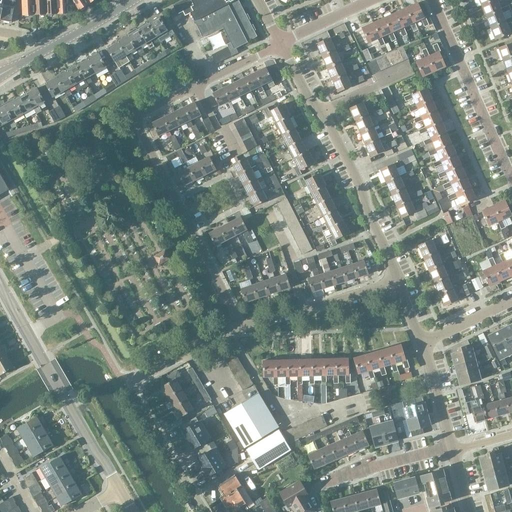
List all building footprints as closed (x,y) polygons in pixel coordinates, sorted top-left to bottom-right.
[(14,7),(15,0),(4,0),(3,5),(0,21),(11,23),(14,7)] [(33,0),(22,0),(23,15),(24,15),(25,17),(28,17),(29,15),(34,15),(33,0)] [(33,0),(34,15),(39,15),(41,17),(43,17),(45,15),(46,15),(45,0),(33,0)] [(45,0),(46,15),(47,15),(48,16),(51,16),(52,15),(57,14),(56,0),(45,0)] [(68,0),(56,0),(57,14),(62,14),(62,16),(67,16),(67,14),(69,14),(68,0)] [(71,0),(79,11),(80,10),(82,11),(84,9),(84,7),(89,5),(85,0),(71,0)] [(190,14),(195,23),(227,6),(245,43),(257,37),(237,0),(186,0),(173,6),(178,15),(183,12),(185,16),(190,14)] [(496,0),(481,6),(485,18),(501,11),(500,9),(497,3),(503,0),(496,0)] [(413,23),(414,22),(420,19),(424,27),(428,25),(425,17),(424,17),(417,3),(406,8),(413,23)] [(245,43),(227,6),(195,23),(202,38),(223,27),(231,42),(229,43),(226,45),(227,48),(211,56),(216,64),(238,53),(235,48),(245,43)] [(508,6),(500,9),(501,11),(485,18),(490,29),(505,23),(504,20),(501,13),(510,10),(508,6)] [(409,24),(413,32),(417,30),(414,22),(413,23),(406,8),(395,13),(402,28),(403,27),(409,24)] [(395,13),(384,18),(390,33),(392,32),(398,29),(402,37),(404,40),(408,38),(403,27),(402,28),(395,13)] [(511,16),(504,20),(505,23),(490,29),(494,40),(510,34),(506,25),(511,22),(511,16)] [(174,35),(167,24),(163,26),(158,18),(148,24),(156,37),(160,44),(174,35)] [(390,33),(384,18),(373,24),(379,38),(381,37),(387,34),(391,42),(395,40),(392,32),(390,33)] [(156,37),(148,24),(147,25),(146,23),(144,24),(142,26),(142,27),(138,30),(146,43),(149,50),(154,47),(150,40),(156,37)] [(379,38),(373,24),(362,29),(368,43),(377,39),(380,47),(385,45),(381,37),(379,38)] [(433,26),(425,29),(419,32),(421,38),(435,31),(433,26)] [(135,50),(135,49),(139,56),(144,53),(140,46),(146,43),(138,30),(137,31),(136,30),(135,29),(132,32),(131,33),(132,34),(127,37),(135,50)] [(343,33),(316,45),(322,57),(335,51),(332,43),(345,37),(343,33)] [(122,40),(117,43),(125,56),(129,62),(134,59),(130,53),(135,50),(127,37),(126,36),(123,37),(121,39),(122,40)] [(125,56),(117,43),(116,43),(116,42),(113,43),(111,45),(112,46),(107,49),(119,69),(129,62),(125,56)] [(355,47),(353,42),(340,48),(342,53),(355,47)] [(511,43),(498,48),(503,60),(511,56),(511,42),(511,43)] [(435,54),(429,56),(427,57),(434,72),(445,67),(438,53),(440,52),(436,44),(432,46),(435,54)] [(366,62),(374,59),(372,54),(369,55),(367,49),(362,52),(366,62)] [(407,59),(403,49),(397,51),(402,62),(407,59)] [(423,77),(434,72),(427,57),(429,56),(425,49),(421,51),(424,59),(416,62),(423,77)] [(165,51),(154,57),(157,62),(167,55),(165,51)] [(322,57),(327,69),(340,63),(335,51),(322,57)] [(402,62),(397,51),(392,54),(396,64),(402,62)] [(92,57),(87,60),(95,74),(105,68),(98,54),(97,55),(96,54),(93,54),(91,56),(92,57)] [(396,64),(392,54),(386,56),(391,67),(396,64)] [(391,67),(386,56),(381,58),(385,69),(391,67)] [(511,56),(503,60),(507,71),(511,69),(511,56)] [(157,62),(154,57),(144,64),(147,68),(157,62)] [(385,69),(381,58),(375,61),(380,71),(385,69)] [(89,77),(95,74),(87,60),(86,61),(86,59),(83,60),(81,62),(82,63),(76,66),(84,80),(87,85),(92,82),(89,77)] [(380,71),(375,61),(367,64),(372,75),(380,71)] [(344,70),(340,63),(327,69),(332,81),(346,75),(358,69),(357,65),(344,70)] [(147,68),(144,64),(134,70),(136,75),(147,68)] [(74,86),(77,91),(87,85),(84,80),(76,66),(76,67),(75,65),(72,66),(70,68),(71,69),(66,72),(74,86)] [(265,68),(255,73),(261,86),(266,83),(269,88),(274,86),(272,80),(265,68)] [(115,73),(122,84),(127,80),(120,70),(115,73)] [(74,86),(66,72),(65,73),(65,71),(62,72),(60,74),(61,75),(55,78),(63,92),(64,91),(67,98),(72,95),(68,89),(74,86)] [(104,89),(106,93),(122,84),(115,73),(110,77),(114,83),(104,89)] [(261,86),(255,73),(244,78),(250,91),(257,88),(259,94),(264,91),(261,86)] [(349,82),(346,75),(332,81),(337,93),(351,87),(349,82)] [(364,81),(362,77),(349,82),(351,87),(364,81)] [(52,98),(63,92),(55,78),(45,84),(52,98)] [(250,91),(244,78),(233,83),(240,96),(250,91)] [(240,96),(233,83),(223,89),(229,101),(240,96)] [(43,103),(36,89),(25,95),(33,108),(37,115),(41,112),(38,106),(43,103)] [(96,100),(106,93),(104,89),(93,96),(96,100)] [(229,101),(223,89),(212,94),(218,107),(225,103),(228,109),(232,107),(229,101)] [(413,99),(415,105),(416,107),(431,100),(426,89),(412,96),(411,94),(403,97),(405,102),(413,99)] [(33,108),(25,95),(15,101),(22,114),(33,108)] [(85,106),(96,100),(93,96),(83,102),(85,106)] [(270,102),(267,98),(260,101),(263,106),(270,102)] [(349,109),(354,121),(368,115),(364,108),(377,102),(376,98),(363,104),(362,103),(349,109)] [(400,112),(392,98),(386,101),(394,115),(400,112)] [(22,114),(15,101),(14,102),(13,100),(12,100),(8,102),(8,104),(9,105),(4,107),(12,120),(22,114)] [(436,111),(431,100),(416,107),(415,105),(408,108),(410,113),(417,110),(420,116),(421,118),(436,111)] [(85,106),(83,102),(73,109),(75,113),(85,106)] [(194,103),(183,108),(190,121),(200,115),(194,103)] [(271,116),(275,123),(275,124),(289,118),(290,117),(284,104),(269,112),(267,107),(263,110),(267,118),(271,116)] [(252,105),(246,108),(248,113),(255,110),(252,105)] [(12,120),(4,107),(4,108),(3,106),(2,106),(0,106),(0,123),(1,126),(12,120)] [(65,117),(59,106),(54,110),(60,120),(65,117)] [(190,121),(183,108),(173,113),(179,126),(185,123),(188,129),(190,128),(190,127),(193,126),(190,121)] [(248,113),(246,108),(240,112),(242,117),(248,113)] [(60,120),(54,110),(48,112),(54,124),(60,120)] [(225,119),(220,110),(214,113),(220,124),(226,121),(225,119)] [(441,122),(436,111),(421,118),(420,116),(413,120),(415,124),(422,121),(425,127),(426,129),(441,122)] [(179,126),(173,113),(162,118),(169,131),(179,126)] [(231,122),(238,119),(235,114),(229,117),(231,122)] [(255,115),(249,118),(253,124),(258,122),(255,115)] [(373,127),(368,115),(354,121),(359,133),(373,127)] [(169,131),(162,118),(152,123),(158,136),(169,131)] [(294,129),(289,118),(275,124),(275,123),(273,124),(275,129),(277,128),(281,136),(294,129)] [(245,124),(243,119),(234,124),(236,128),(245,124)] [(213,131),(207,120),(202,123),(208,134),(213,131)] [(41,122),(29,126),(31,131),(42,127),(41,122)] [(263,130),(259,122),(252,125),(256,133),(263,130)] [(446,133),(441,122),(426,129),(425,127),(418,131),(420,135),(427,131),(430,138),(431,140),(446,133)] [(247,128),(245,124),(236,128),(238,133),(247,128)] [(195,125),(193,126),(190,127),(190,128),(193,134),(198,131),(195,125)] [(31,131),(29,126),(17,130),(19,134),(31,131)] [(365,145),(378,139),(373,127),(359,133),(365,145)] [(249,133),(247,128),(238,133),(240,137),(249,133)] [(300,141),(294,129),(281,136),(284,142),(282,143),(284,146),(280,148),(281,151),(287,148),(287,147),(300,141)] [(389,129),(381,133),(383,137),(391,134),(389,129)] [(19,134),(17,130),(6,133),(7,138),(19,134)] [(201,138),(198,131),(193,134),(196,140),(201,138)] [(252,137),(249,133),(240,137),(243,142),(252,137)] [(423,142),(419,144),(420,147),(424,145),(425,146),(432,143),(435,149),(436,151),(451,144),(446,133),(431,140),(430,138),(423,142)] [(169,138),(172,144),(177,141),(174,135),(169,138)] [(254,141),(252,137),(243,142),(245,146),(254,141)] [(384,151),(397,146),(395,141),(382,147),(378,139),(365,145),(370,157),(384,151)] [(180,148),(177,141),(172,144),(175,150),(180,148)] [(256,146),(254,141),(245,146),(247,150),(256,146)] [(306,152),(300,141),(287,147),(287,148),(290,154),(288,155),(284,157),(287,162),(291,160),(293,159),(306,152)] [(437,154),(440,160),(441,162),(456,155),(451,144),(436,151),(435,149),(428,152),(430,157),(437,154)] [(206,152),(203,145),(198,148),(201,154),(206,152)] [(169,163),(179,158),(184,155),(181,150),(166,158),(169,163)] [(400,162),(380,171),(385,183),(399,176),(396,169),(407,164),(406,159),(413,156),(410,150),(398,156),(400,162)] [(278,151),(274,153),(268,156),(270,160),(280,155),(278,151)] [(308,151),(306,152),(293,159),(296,166),(292,168),(297,177),(301,175),(299,171),(314,164),(308,151)] [(259,156),(262,163),(267,160),(264,154),(259,156)] [(188,162),(184,155),(179,158),(183,164),(183,165),(185,163),(188,162)] [(461,167),(456,155),(441,162),(440,160),(433,164),(435,168),(442,164),(445,171),(446,173),(461,167)] [(199,163),(205,175),(216,170),(209,157),(199,163)] [(232,165),(238,175),(250,169),(245,158),(232,165)] [(262,163),(265,169),(267,173),(272,171),(267,160),(262,163)] [(183,171),(178,174),(172,177),(174,181),(180,178),(184,186),(195,181),(188,168),(185,163),(183,165),(183,164),(181,165),(183,171)] [(205,175),(199,163),(188,168),(195,181),(205,175)] [(255,166),(250,169),(238,175),(243,186),(256,180),(261,177),(259,174),(260,174),(259,171),(258,171),(255,166)] [(466,178),(461,167),(446,173),(445,171),(438,175),(439,179),(447,175),(450,182),(451,184),(466,178)] [(412,171),(404,174),(406,179),(414,175),(412,171)] [(0,194),(9,190),(0,174),(0,194)] [(306,186),(310,193),(311,194),(324,188),(325,187),(319,175),(305,182),(303,177),(298,180),(302,188),(306,186)] [(404,189),(399,176),(385,183),(391,195),(404,189)] [(261,177),(256,180),(243,186),(248,196),(261,190),(258,185),(264,182),(261,177)] [(450,182),(442,186),(432,190),(437,201),(441,199),(438,192),(452,186),(455,193),(456,195),(471,189),(466,178),(451,184),(450,182)] [(281,188),(278,181),(273,184),(276,190),(281,188)] [(266,187),(261,190),(248,196),(254,207),(266,201),(263,194),(268,191),(266,187)] [(330,199),(324,188),(311,194),(310,193),(308,194),(311,199),(313,198),(316,205),(316,206),(330,199)] [(391,195),(396,207),(410,200),(404,189),(391,195)] [(456,195),(455,193),(447,196),(449,201),(456,197),(460,206),(476,200),(471,189),(456,195)] [(276,204),(279,210),(289,204),(286,199),(276,204)] [(336,211),(330,199),(316,206),(316,205),(315,206),(317,211),(319,210),(322,217),(336,211)] [(413,208),(410,200),(396,207),(401,219),(415,212),(428,207),(426,202),(413,208)] [(504,201),(493,206),(500,221),(501,220),(508,217),(511,225),(511,224),(511,214),(511,215),(504,201)] [(289,204),(279,210),(281,215),(292,209),(289,204)] [(304,212),(300,205),(294,208),(298,215),(304,212)] [(443,208),(448,220),(453,217),(448,206),(443,208)] [(500,221),(493,206),(482,211),(488,226),(497,222),(501,230),(500,232),(504,240),(507,238),(503,229),(505,228),(501,220),(500,221)] [(292,209),(281,215),(284,220),(294,215),(292,209)] [(341,222),(336,211),(322,217),(326,224),(324,224),(327,230),(328,229),(341,222)] [(294,215),(284,220),(286,225),(297,220),(294,215)] [(236,236),(242,233),(248,244),(253,242),(250,235),(247,230),(240,218),(230,223),(236,236)] [(297,220),(286,225),(289,230),(299,225),(297,220)] [(328,239),(332,247),(336,244),(335,241),(349,233),(343,221),(341,222),(328,229),(332,236),(328,239)] [(230,223),(219,229),(225,241),(226,241),(236,236),(230,223)] [(299,225),(289,230),(291,235),(302,230),(299,225)] [(225,241),(219,229),(208,234),(215,247),(220,244),(223,249),(226,248),(229,246),(226,241),(225,241)] [(317,229),(311,232),(314,238),(320,235),(317,229)] [(302,230),(291,235),(294,240),(304,235),(302,230)] [(304,235),(294,240),(296,245),(307,240),(304,235)] [(307,240),(296,245),(299,250),(309,245),(307,240)] [(418,246),(423,258),(436,252),(434,246),(435,245),(433,240),(418,246)] [(231,245),(229,246),(226,248),(229,254),(234,251),(231,245)] [(309,245),(299,250),(301,255),(312,250),(309,245)] [(165,250),(154,257),(159,266),(170,259),(165,250)] [(438,252),(436,252),(423,258),(428,270),(442,265),(439,258),(445,255),(443,250),(438,252)] [(502,263),(495,266),(493,266),(500,282),(511,277),(505,261),(506,261),(503,253),(499,255),(502,263)] [(245,254),(237,257),(234,258),(236,263),(247,259),(245,254)] [(312,293),(323,289),(319,276),(317,269),(316,269),(314,262),(313,257),(306,259),(308,264),(309,264),(311,271),(312,271),(314,278),(308,280),(312,293)] [(236,262),(234,259),(232,260),(231,258),(220,262),(222,268),(236,262)] [(489,286),(500,282),(493,266),(495,266),(492,258),(488,260),(491,267),(482,271),(489,286)] [(453,263),(455,270),(462,267),(460,264),(461,263),(460,260),(453,263)] [(303,273),(300,261),(294,263),(298,275),(303,273)] [(346,282),(341,269),(339,261),(328,264),(331,272),(335,286),(346,282)] [(364,261),(352,265),(357,278),(368,275),(364,261)] [(325,274),(319,276),(323,289),(335,286),(331,272),(328,264),(322,266),(325,274)] [(357,278),(352,265),(341,269),(346,282),(357,278)] [(445,272),(442,265),(428,270),(433,282),(447,277),(449,276),(453,274),(451,269),(446,271),(445,272)] [(286,275),(274,278),(279,292),(290,288),(286,275)] [(450,283),(447,277),(433,282),(438,294),(452,288),(454,288),(451,283),(450,283)] [(279,292),(274,278),(263,282),(267,296),(279,292)] [(267,296),(263,282),(252,286),(256,299),(267,296)] [(463,285),(467,295),(473,293),(468,283),(463,285)] [(256,299),(252,286),(240,289),(245,303),(256,299)] [(455,295),(452,288),(438,294),(444,306),(459,300),(456,294),(455,295)] [(511,327),(511,326),(509,326),(503,327),(504,329),(499,331),(509,351),(511,357),(511,327)] [(509,351),(499,331),(498,332),(492,333),(492,335),(488,337),(502,366),(506,364),(503,358),(505,357),(504,353),(509,351)] [(484,347),(487,353),(481,356),(485,362),(490,359),(490,358),(494,356),(489,345),(484,347)] [(400,346),(389,349),(393,365),(395,364),(402,362),(404,370),(409,369),(406,360),(405,361),(400,346)] [(451,354),(454,365),(474,359),(471,348),(465,350),(464,347),(459,349),(459,351),(451,354)] [(221,355),(225,360),(235,354),(231,348),(221,355)] [(393,365),(389,349),(377,352),(382,368),(384,368),(391,365),(393,373),(397,372),(395,364),(393,365)] [(382,368),(377,352),(365,356),(370,371),(372,371),(379,369),(381,377),(386,375),(384,368),(382,368)] [(238,359),(235,354),(225,360),(228,365),(238,359)] [(0,375),(13,367),(7,356),(0,360),(0,375)] [(367,372),(370,380),(374,378),(372,371),(370,371),(365,356),(354,359),(358,374),(367,372)] [(177,362),(182,369),(190,364),(185,357),(177,362)] [(241,364),(238,359),(228,365),(231,370),(241,364)] [(348,359),(336,360),(336,376),(338,376),(345,376),(345,384),(350,384),(350,375),(349,375),(348,359)] [(477,369),(474,359),(454,365),(457,375),(477,369)] [(300,377),(299,360),(287,361),(288,377),(290,377),(297,377),(298,385),(302,385),(302,377),(300,377)] [(312,360),(299,360),(300,377),(302,377),(309,377),(310,385),(314,385),(314,376),(312,377),(312,360)] [(320,386),(321,404),(327,404),(326,376),(324,376),(324,360),(312,360),(312,377),(314,376),(314,385),(314,386),(320,386)] [(338,384),(338,376),(336,376),(336,360),(324,360),(324,376),(326,376),(333,376),(334,384),(334,390),(338,390),(338,384)] [(263,361),(263,378),(273,377),(273,385),(272,385),(272,394),(278,397),(277,377),(275,377),(275,361),(263,361)] [(288,377),(287,361),(275,361),(275,377),(277,377),(285,377),(285,385),(285,387),(285,399),(290,400),(290,387),(289,387),(289,385),(290,385),(290,377),(288,377)] [(244,369),(241,364),(231,370),(234,375),(244,369)] [(187,371),(194,382),(198,379),(192,368),(187,371)] [(247,374),(244,369),(234,375),(237,380),(247,374)] [(480,380),(477,369),(457,375),(460,386),(480,380)] [(161,387),(168,398),(181,389),(178,384),(183,381),(177,371),(166,377),(170,382),(161,387)] [(412,378),(411,373),(399,376),(400,381),(412,378)] [(250,379),(247,374),(237,380),(240,385),(250,379)] [(396,377),(387,382),(389,386),(398,382),(396,377)] [(204,389),(198,379),(194,382),(200,392),(204,389)] [(253,385),(250,379),(240,385),(243,391),(253,385)] [(499,401),(493,402),(497,416),(508,413),(505,399),(504,394),(506,393),(504,387),(501,388),(501,386),(499,387),(501,394),(498,395),(499,401)] [(187,400),(181,389),(168,398),(174,408),(187,400)] [(211,400),(204,389),(200,392),(206,403),(211,400)] [(478,401),(475,401),(466,404),(468,415),(472,414),(474,423),(486,419),(482,406),(482,405),(481,400),(483,399),(482,393),(479,394),(478,392),(476,393),(478,401)] [(258,393),(224,414),(245,448),(279,428),(258,393)] [(378,397),(379,402),(380,403),(389,401),(390,399),(389,394),(387,393),(379,395),(378,397)] [(416,404),(414,398),(402,401),(407,419),(428,413),(425,401),(416,404)] [(194,410),(187,400),(174,408),(180,418),(194,410)] [(497,416),(493,402),(482,405),(482,406),(486,419),(497,416)] [(431,425),(428,413),(407,419),(412,437),(424,434),(422,428),(431,425)] [(322,416),(316,419),(321,430),(327,427),(322,416)] [(17,428),(22,438),(42,426),(36,417),(17,428)] [(356,417),(345,422),(347,427),(359,422),(356,417)] [(182,431),(187,440),(207,429),(201,420),(198,422),(195,418),(181,426),(184,430),(182,431)] [(321,430),(316,419),(311,421),(315,432),(321,430)] [(393,420),(381,423),(387,444),(398,441),(393,420)] [(315,432),(311,421),(305,423),(310,434),(315,432)] [(347,427),(345,422),(334,427),(336,432),(347,427)] [(310,434),(305,423),(300,425),(305,437),(310,434)] [(387,444),(381,423),(369,426),(375,447),(387,444)] [(305,437),(300,425),(294,428),(299,439),(305,437)] [(48,436),(42,426),(22,438),(28,447),(48,436)] [(336,432),(334,427),(323,431),(325,436),(336,432)] [(299,439),(294,428),(289,430),(294,441),(299,439)] [(212,438),(207,429),(187,440),(192,450),(195,448),(197,452),(198,452),(208,446),(205,442),(212,438)] [(294,441),(289,430),(283,432),(288,444),(294,441)] [(258,470),(290,451),(278,431),(246,450),(258,470)] [(325,436),(323,431),(312,436),(314,441),(325,436)] [(362,431),(351,436),(358,451),(369,446),(362,431)] [(358,451),(351,436),(350,433),(345,435),(347,438),(340,441),(347,456),(358,451)] [(0,439),(5,448),(12,444),(14,443),(12,439),(11,440),(10,438),(9,439),(7,435),(0,438),(0,439)] [(53,445),(48,436),(28,447),(33,456),(53,445)] [(314,441),(312,436),(301,441),(303,446),(314,441)] [(347,456),(340,441),(329,446),(336,461),(347,456)] [(12,444),(5,448),(11,457),(18,453),(19,453),(15,448),(12,444)] [(202,468),(222,456),(216,447),(211,450),(209,446),(208,446),(198,452),(201,456),(197,459),(202,468)] [(336,461),(329,446),(318,451),(325,465),(336,461)] [(291,451),(279,461),(284,467),(296,457),(291,451)] [(325,465),(318,451),(308,456),(314,470),(325,465)] [(20,457),(18,453),(11,457),(16,467),(24,462),(21,457),(20,457)] [(487,457),(480,459),(483,470),(502,465),(499,454),(493,455),(492,453),(487,454),(487,457)] [(40,468),(45,477),(65,466),(59,456),(40,468)] [(222,456),(202,468),(207,477),(210,476),(212,480),(223,474),(220,469),(227,465),(222,456)] [(502,465),(483,470),(485,481),(505,475),(502,465)] [(70,475),(65,466),(45,477),(51,487),(70,475)] [(442,471),(421,476),(429,506),(433,505),(433,504),(450,499),(442,471)] [(32,473),(23,478),(28,487),(37,482),(32,473)] [(76,485),(70,475),(51,487),(56,496),(76,485)] [(224,497),(221,499),(227,510),(231,508),(233,511),(236,511),(247,506),(237,490),(241,487),(234,475),(217,486),(224,497)] [(505,475),(485,481),(488,491),(508,486),(505,475)] [(415,478),(393,484),(398,499),(419,493),(415,478)] [(37,482),(28,487),(33,497),(41,492),(40,491),(42,490),(37,482)] [(281,495),(288,507),(289,508),(290,509),(292,509),(293,510),(295,510),(296,511),(313,511),(309,504),(307,504),(304,498),(307,496),(300,484),(281,495)] [(81,494),(76,485),(56,496),(62,505),(81,494)] [(369,509),(375,507),(376,511),(379,511),(382,511),(376,490),(365,493),(369,509)] [(40,493),(33,497),(39,506),(46,502),(46,503),(47,502),(44,497),(43,497),(40,493)] [(365,493),(353,496),(357,511),(369,509),(365,493)] [(356,511),(357,511),(353,496),(342,500),(344,511),(356,511)] [(6,511),(8,511),(9,511),(16,506),(11,498),(2,503),(6,511)] [(344,511),(342,500),(330,503),(332,511),(344,511)] [(46,502),(39,506),(42,511),(52,511),(54,511),(51,505),(49,507),(46,503),(46,502)]
